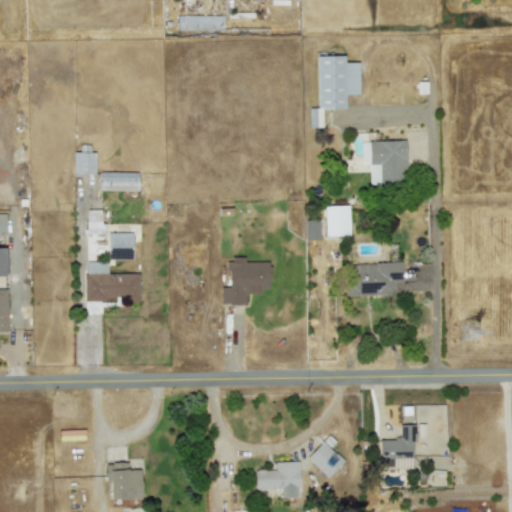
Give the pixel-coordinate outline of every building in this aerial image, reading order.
[(316,108),(308,108),(308,127),(321,126),(321,109),(344,108),(344,95),(357,94),(357,62),(343,62),(343,55),(315,56),(316,108)] [(367,164),(368,185),(405,183),(403,140),(360,142),(361,164),(367,164)] [(72,173),(92,173),(92,145),(79,145),(79,152),(72,152),(72,173)] [(137,190),(137,172),(99,172),(99,190),(137,190)] [(323,206),(324,236),(348,235),(347,205),(323,206)] [(100,209),(84,210),(85,234),(104,234),(104,223),(100,223),(100,209)] [(304,240),(319,240),(318,219),(303,220),(304,240)] [(106,233),(106,260),(132,259),(131,232),(106,233)] [(220,304),(244,304),(244,292),(268,291),(268,261),(244,262),(244,258),(227,258),(227,287),(220,287),(220,304)] [(344,296),(392,294),(392,280),(401,280),(400,262),(343,264),(344,296)] [(98,313),(99,302),(85,301),(85,312),(98,313)] [(378,439),(378,468),(411,468),(412,425),(399,424),(398,439),(378,439)] [(83,429),(58,430),(58,441),(84,440),(83,429)] [(326,478),(342,461),(321,441),(305,458),(326,478)] [(254,489),(279,488),(280,497),(299,497),(297,461),(274,462),(274,469),(253,470),(254,489)] [(106,463),(107,500),(140,498),(139,469),(127,470),(126,463),(106,463)]
